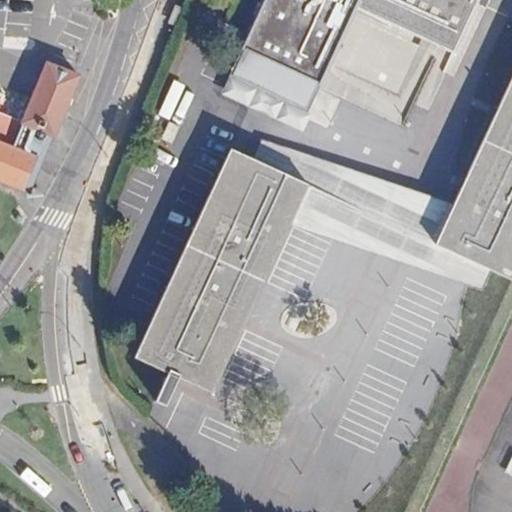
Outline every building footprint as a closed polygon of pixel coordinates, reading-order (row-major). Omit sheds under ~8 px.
[(261,0),(234,57),(314,94),(337,45),(355,8),(451,52),(475,0),(261,0)] [(14,149),(0,143),(0,180),(23,190),(37,158),(46,134),(52,136),(76,75),(48,64),(14,149)] [(511,80),(437,246),(456,255),(511,280),(511,80)] [(228,147),(133,357),(162,370),(212,389),(230,347),(235,336),(268,263),(294,209),(306,183),(228,147)] [(503,475),(511,478),(511,457),(509,456),(503,475)]
